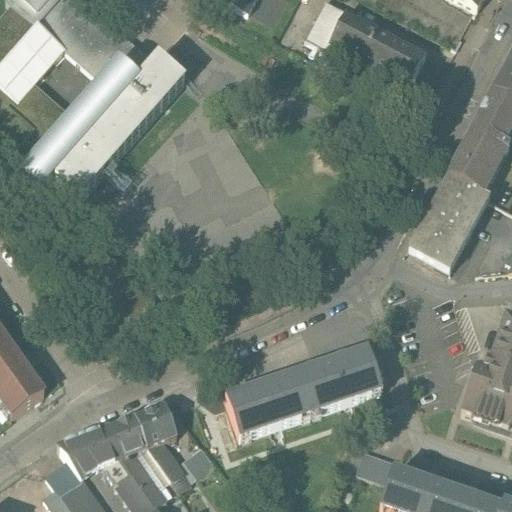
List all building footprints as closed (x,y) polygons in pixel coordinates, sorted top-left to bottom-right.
[(85,0),(13,0),(4,11),(9,15),(33,36),(35,35),(44,43),(45,43),(65,59),(66,60),(88,33),(87,33),(97,21),(80,6),(85,0)] [(205,0),(247,22),(258,0),(205,0)] [(363,0),(360,6),(377,15),(384,0),(363,0)] [(440,0),(475,19),(485,0),(440,0)] [(101,90),(71,124),(35,94),(65,59),(45,43),(44,43),(35,35),(33,36),(9,15),(0,26),(0,156),(4,160),(15,159),(30,172),(20,184),(40,201),(53,186),(79,209),(184,88),(157,64),(135,89),(117,74),(126,65),(88,33),(66,60),(101,90)] [(424,63),(378,38),(372,48),(370,47),(358,69),(407,95),(424,63)] [(511,64),(448,185),(482,203),(508,154),(502,150),(511,132),(511,64)] [(448,185),(408,259),(448,280),(488,206),(482,203),(448,185)] [(156,316),(100,257),(61,294),(117,353),(156,316)] [(511,405),(511,331),(504,329),(489,372),(486,371),(483,379),(478,378),(474,380),(470,391),(511,405)] [(0,409),(12,426),(42,403),(0,343),(0,409)] [(366,357),(296,382),(310,423),(313,422),(312,419),(320,416),(321,419),(370,402),(369,400),(377,397),(378,400),(381,399),(366,357)] [(296,382),(225,406),(240,447),(242,447),(241,444),(248,441),(249,444),(300,426),(300,424),(307,421),(308,424),(310,423),(296,382)] [(511,438),(511,405),(470,391),(459,421),(511,438)] [(164,414),(134,425),(147,457),(156,470),(169,461),(160,452),(176,445),(164,414)] [(134,425),(108,435),(121,467),(131,482),(143,474),(134,462),(147,457),(134,425)] [(108,435),(84,445),(96,476),(105,473),(107,480),(112,478),(122,493),(133,485),(131,482),(121,467),(108,435)] [(84,445),(57,455),(66,469),(82,490),(96,476),(84,445)] [(397,470),(364,458),(355,480),(388,493),(392,482),(397,470)] [(169,461),(156,470),(171,492),(184,482),(169,461)] [(82,490),(66,469),(45,485),(55,499),(42,508),(45,511),(97,511),(82,490)] [(154,491),(143,474),(131,482),(133,485),(140,495),(147,490),(150,494),(154,491)] [(478,511),(392,482),(388,493),(381,511),(478,511)] [(55,499),(45,485),(8,511),(45,511),(42,508),(55,499)] [(152,511),(140,495),(133,485),(122,493),(135,511),(152,511)] [(353,498),(345,496),(343,504),(350,507),(353,498)]
